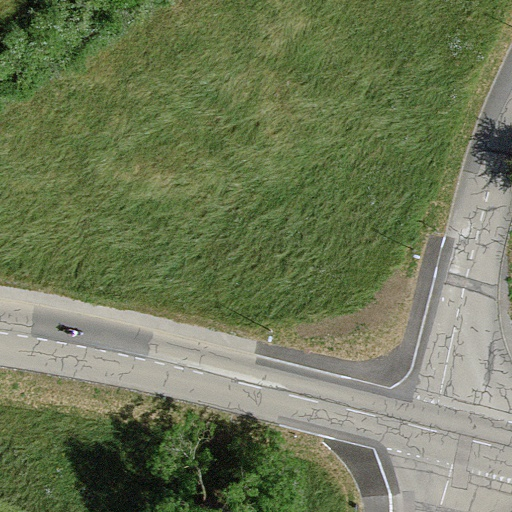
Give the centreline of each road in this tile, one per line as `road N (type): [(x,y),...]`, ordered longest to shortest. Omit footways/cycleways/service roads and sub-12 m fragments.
road 1 (unclassified): [(0,339),(445,428)]
road 2 (residential): [(445,428),(511,123)]
